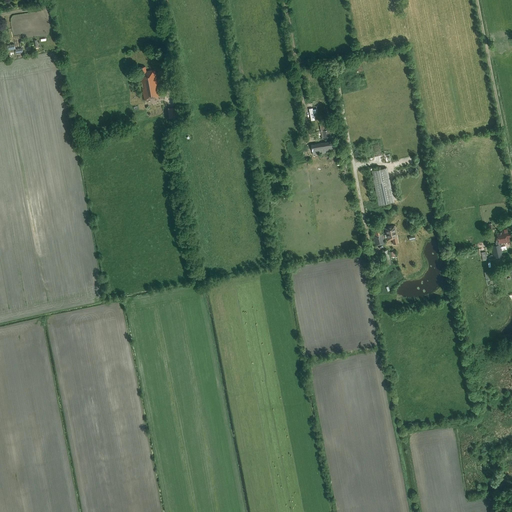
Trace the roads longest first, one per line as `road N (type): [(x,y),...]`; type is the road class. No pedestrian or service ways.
road 1 (track): [(476,0),(511,177)]
road 2 (track): [(283,0),(308,135)]
